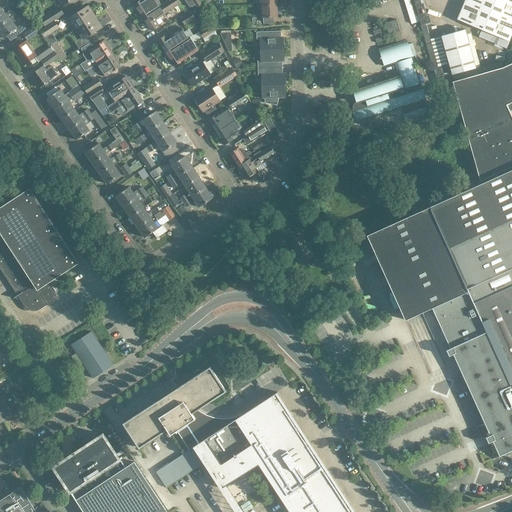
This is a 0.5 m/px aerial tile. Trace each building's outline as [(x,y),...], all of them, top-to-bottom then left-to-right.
[(140,0),(133,5),(141,18),(161,5),(159,2),(159,0),(144,0),(142,1),(141,0),(140,0)] [(158,25),(155,20),(164,15),(181,4),(178,0),(168,0),(161,5),(141,18),(150,30),(158,25)] [(414,0),(421,24),(420,24),(433,68),(438,84),(454,80),(442,37),(431,40),(427,25),(431,23),(429,16),(427,16),(422,0),(414,0)] [(511,0),(464,0),(456,20),(467,25),(508,42),(511,32),(511,0)] [(276,5),(262,5),(262,18),(276,18),(276,5)] [(69,18),(76,29),(94,17),(87,6),(69,18)] [(34,26),(38,33),(40,31),(39,30),(55,20),(64,14),(60,7),(44,17),(43,16),(39,18),(41,21),(34,26)] [(1,8),(0,9),(0,24),(17,11),(14,8),(9,12),(9,13),(7,15),(1,8)] [(190,23),(195,19),(197,18),(198,12),(196,9),(191,13),(191,12),(180,19),(185,26),(187,29),(192,26),(190,23)] [(18,12),(17,11),(0,24),(0,33),(4,38),(9,34),(13,39),(21,32),(13,23),(24,14),(20,10),(18,12)] [(94,17),(76,29),(74,30),(80,39),(74,42),(79,49),(90,42),(87,37),(101,28),(94,17)] [(60,28),(55,20),(39,30),(40,31),(44,37),(48,43),(50,46),(56,41),(57,41),(52,33),(60,28)] [(397,20),(391,22),(394,33),(400,31),(397,20)] [(388,35),(393,33),(394,33),(391,22),(385,24),(388,35)] [(211,24),(199,33),(204,40),(216,31),(211,24)] [(39,33),(38,33),(34,26),(22,34),(27,41),(39,33)] [(442,37),(454,80),(478,73),(465,30),(462,31),(462,30),(456,27),(452,28),(454,33),(442,37)] [(157,42),(165,54),(190,38),(185,32),(184,33),(181,28),(170,36),(172,39),(168,41),(165,36),(157,42)] [(220,34),(228,51),(232,51),(231,33),(230,33),(230,31),(221,32),(220,34)] [(260,39),(260,50),(283,50),(283,38),(281,38),(280,32),(281,32),(281,31),(256,32),(256,39),(260,39)] [(393,33),(397,44),(378,50),(384,67),(395,64),(398,74),(398,77),(352,91),(356,102),(357,102),(359,108),(352,110),(356,123),(403,108),(405,113),(402,114),(407,125),(431,115),(407,40),(403,42),(400,31),(394,33),(393,33)] [(190,38),(165,54),(167,57),(165,59),(169,65),(172,64),(173,67),(198,51),(190,38)] [(50,46),(54,52),(59,58),(61,61),(67,57),(56,41),(50,46)] [(106,42),(105,43),(103,41),(83,54),(87,60),(81,64),(85,71),(93,66),(112,54),(110,52),(111,51),(112,50),(107,43),(106,42)] [(32,53),(33,52),(26,42),(13,50),(16,56),(17,55),(24,65),(35,58),(32,53)] [(219,43),(202,54),(207,63),(225,51),(219,43)] [(257,61),(257,69),(282,68),(281,61),(283,61),(283,50),(260,50),(260,61),(257,61)] [(54,52),(41,62),(45,68),(59,58),(54,52)] [(117,60),(116,60),(115,59),(116,58),(117,57),(115,54),(113,54),(112,54),(93,66),(97,73),(103,70),(106,75),(120,66),(119,65),(120,64),(121,63),(119,60),(117,60)] [(202,63),(184,74),(192,86),(210,74),(202,63)] [(511,63),(503,68),(453,82),(480,181),(511,167),(511,117),(507,105),(511,102),(511,63)] [(44,73),(45,72),(42,67),(30,75),(39,88),(50,80),(44,73)] [(261,75),(261,86),(284,86),(284,74),(282,74),(282,68),(257,69),(257,75),(261,75)] [(219,86),(236,75),(232,69),(215,80),(219,86)] [(107,89),(115,101),(116,101),(135,89),(130,82),(132,80),(129,77),(128,78),(126,76),(107,89)] [(105,94),(100,86),(103,85),(98,78),(83,88),(87,95),(88,95),(93,102),(105,94)] [(285,97),(284,86),(261,86),(262,97),(264,97),(265,102),(264,102),(264,103),(276,105),(276,106),(278,97),(285,97)] [(47,99),(54,109),(80,91),(77,87),(65,95),(61,89),(47,99)] [(120,107),(123,105),(127,112),(143,101),(135,89),(116,101),(115,101),(111,104),(112,104),(100,112),(104,117),(119,107),(120,107)] [(203,112),(211,107),(220,101),(212,89),(203,94),(194,99),(203,112)] [(83,95),(80,91),(54,109),(61,120),(75,110),(71,105),(80,98),(83,95)] [(244,92),(228,102),(232,109),(248,99),(244,92)] [(208,121),(216,133),(236,120),(231,111),(227,108),(208,121)] [(61,120),(69,130),(91,114),(88,109),(79,116),(75,110),(61,120)] [(91,114),(69,130),(76,141),(89,131),(85,125),(94,119),(95,120),(99,117),(95,111),(91,114)] [(141,120),(142,121),(133,126),(136,131),(145,125),(148,130),(162,121),(155,111),(141,120)] [(273,138),(280,134),(271,118),(264,121),(273,138)] [(232,140),(231,138),(240,132),(241,127),(236,120),(216,133),(224,145),(232,140)] [(246,135),(262,124),(259,120),(243,131),(246,135)] [(143,141),(152,136),(155,141),(169,132),(162,121),(148,130),(149,131),(140,137),(143,141)] [(263,126),(248,136),(252,142),(267,133),(263,126)] [(176,143),(169,132),(155,141),(156,141),(147,147),(150,152),(159,146),(162,152),(176,143)] [(111,143),(112,143),(115,148),(125,141),(121,136),(111,143)] [(112,144),(103,150),(98,143),(85,152),(92,163),(105,154),(106,154),(115,148),(112,144)] [(175,144),(162,152),(166,158),(179,150),(175,144)] [(246,179),(248,179),(249,181),(259,175),(257,173),(258,172),(256,168),(269,160),(278,154),(272,145),(256,155),(246,161),(238,166),(246,179)] [(249,151),(245,154),(243,149),(240,151),(238,148),(230,154),(238,166),(246,161),(256,155),(254,151),(250,153),(249,151)] [(149,155),(144,149),(137,153),(142,160),(149,155)] [(92,163),(99,173),(112,164),(113,165),(122,158),(119,154),(110,160),(106,154),(105,154),(92,163)] [(169,181),(192,166),(185,156),(171,165),(175,172),(166,178),(169,181)] [(129,168),(127,165),(126,164),(121,168),(126,177),(134,171),(135,172),(142,167),(138,161),(137,162),(136,160),(131,164),(132,166),(129,168)] [(112,164),(99,173),(106,183),(120,174),(113,165),(112,164)] [(192,166),(169,181),(174,189),(178,186),(177,184),(181,181),(185,186),(198,177),(192,166)] [(511,168),(367,235),(405,320),(432,308),(450,348),(446,350),(449,356),(453,354),(484,424),(481,425),(487,438),(490,436),(492,441),(489,443),(496,458),(511,450),(511,168)] [(205,187),(198,177),(185,186),(189,192),(179,199),(182,202),(205,187)] [(137,192),(133,194),(128,187),(115,197),(122,207),(147,189),(144,186),(136,191),(137,192)] [(212,198),(205,187),(182,202),(182,204),(183,203),(186,207),(195,201),(198,207),(212,198)] [(17,296),(24,306),(27,309),(31,311),(36,311),(40,310),(47,305),(47,306),(59,298),(49,283),(78,264),(73,256),(80,251),(41,192),(34,197),(29,188),(0,207),(0,269),(2,272),(17,296)] [(148,191),(147,189),(122,207),(129,217),(143,208),(139,203),(149,196),(146,192),(148,191)] [(172,204),(176,210),(182,206),(178,200),(172,204)] [(169,221),(175,217),(168,206),(164,209),(166,216),(169,221)] [(147,214),(143,208),(129,217),(136,227),(150,218),(160,212),(156,207),(147,214)] [(154,223),(160,212),(150,218),(136,227),(144,238),(157,228),(154,223)] [(311,240),(318,237),(315,229),(307,232),(311,240)] [(298,235),(288,241),(298,258),(308,252),(298,235)] [(332,272),(334,281),(342,279),(339,270),(332,272)] [(319,309),(324,305),(316,294),(311,297),(319,309)] [(350,317),(357,322),(363,315),(356,310),(350,317)] [(340,316),(323,324),(334,347),(351,339),(340,316)] [(71,345),(93,378),(113,365),(91,331),(71,345)] [(193,447),(205,439),(242,415),(241,414),(234,417),(227,418),(220,419),(213,417),(206,415),(200,412),(198,410),(226,392),(210,366),(123,423),(139,448),(167,430),(170,435),(177,431),(190,450),(193,448),(193,447)] [(296,378),(290,381),(301,398),(307,395),(296,378)] [(33,393),(42,407),(48,403),(39,389),(33,393)] [(277,392),(242,415),(259,440),(222,464),(205,439),(193,447),(193,448),(195,447),(222,489),(258,465),(289,511),(353,511),(276,394),(278,393),(277,392)] [(0,403),(0,415),(3,420),(13,414),(14,416),(23,410),(13,395),(0,403)] [(322,429),(328,426),(317,408),(311,412),(322,429)] [(222,464),(259,440),(242,415),(205,439),(222,464)] [(121,455),(118,457),(103,434),(54,467),(83,511),(97,511),(147,481),(133,460),(125,465),(119,457),(121,456),(121,455)] [(193,448),(190,450),(156,472),(166,487),(203,463),(193,448)] [(166,511),(147,481),(97,511),(166,511)] [(369,485),(358,488),(362,501),(373,498),(369,485)] [(36,511),(20,488),(0,501),(0,511),(36,511)]
